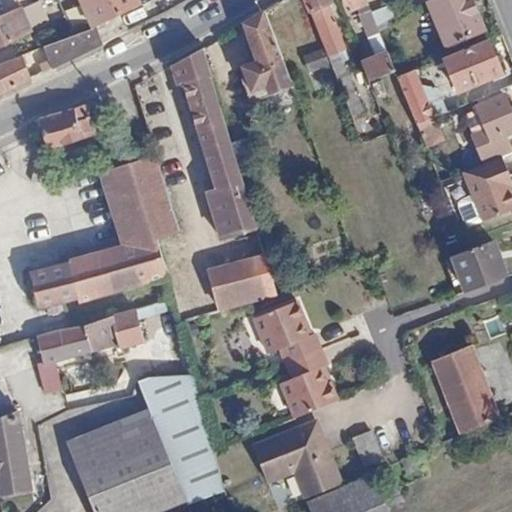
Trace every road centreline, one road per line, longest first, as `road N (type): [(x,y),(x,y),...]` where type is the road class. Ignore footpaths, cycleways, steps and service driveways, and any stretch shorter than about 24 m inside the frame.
road 1 (residential): [(0,122),(242,0)]
road 2 (unknown): [(156,48),(210,246)]
road 3 (unknown): [(0,315),(8,306),(9,268),(0,193)]
